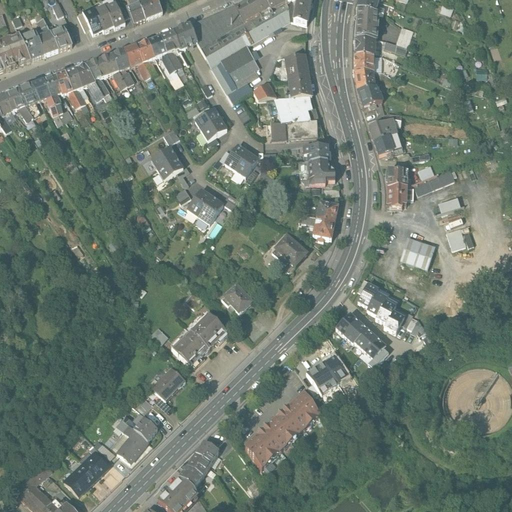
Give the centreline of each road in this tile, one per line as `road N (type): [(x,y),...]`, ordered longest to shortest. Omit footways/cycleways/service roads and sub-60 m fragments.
road 1 (primary): [(330,292),(111,511)]
road 2 (primary): [(337,0),(336,85),(360,187),(352,244),(330,292)]
road 3 (residential): [(179,24),(238,135)]
